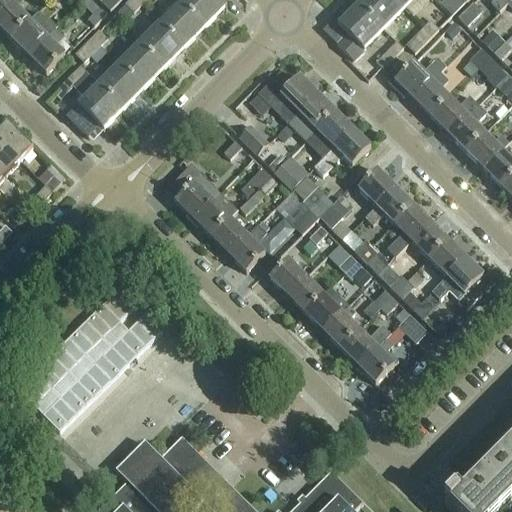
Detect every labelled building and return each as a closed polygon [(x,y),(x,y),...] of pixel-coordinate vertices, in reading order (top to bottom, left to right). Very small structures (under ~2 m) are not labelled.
[(0,0),(0,19),(12,8),(19,0),(0,0)] [(95,0),(101,6),(110,15),(122,4),(118,0),(95,0)] [(134,0),(133,1),(142,9),(151,0),(134,0)] [(186,0),(180,7),(206,33),(227,13),(218,3),(220,0),(186,0)] [(390,0),(367,0),(359,9),(385,35),(405,15),(390,0)] [(390,0),(405,15),(419,0),(390,0)] [(501,17),(508,9),(511,5),(511,0),(500,0),(492,9),(501,17)] [(142,9),(133,1),(125,9),(134,17),(142,9)] [(88,24),(95,31),(106,19),(88,2),(82,8),(93,19),(88,24)] [(180,7),(160,28),(186,54),(206,33),(180,7)] [(0,19),(0,32),(11,44),(30,25),(12,8),(0,19)] [(474,8),(459,23),(468,32),(483,17),(474,8)] [(385,35),(359,9),(338,30),(347,39),(337,49),(354,66),(385,35)] [(29,61),(47,42),(58,31),(50,23),(39,34),(30,25),(11,44),(29,61)] [(430,26),(423,33),(431,42),(439,34),(430,26)] [(443,38),(450,45),(461,34),(455,27),(443,38)] [(160,28),(139,48),(166,74),(186,54),(160,28)] [(431,42),(423,33),(407,50),(415,58),(431,42)] [(99,35),(92,43),(100,51),(108,43),(99,35)] [(488,52),(495,58),(506,47),(500,40),(488,52)] [(47,42),(29,61),(47,79),(65,60),(47,42)] [(100,51),(92,43),(76,59),(84,67),(100,51)] [(397,46),(387,57),(393,63),(403,53),(397,46)] [(511,52),(506,47),(495,58),(501,65),(511,53),(511,52)] [(139,48),(119,68),(145,95),(166,74),(139,48)] [(471,81),(479,74),(490,62),(481,54),(463,73),(471,81)] [(393,63),(387,57),(377,67),(383,74),(393,63)] [(490,62),(479,74),(488,82),(499,71),(490,62)] [(407,99),(413,105),(441,78),(446,72),(438,63),(424,78),(414,68),(403,79),(400,75),(389,87),(404,102),(407,99)] [(119,68),(99,89),(125,115),(145,95),(119,68)] [(81,71),(71,81),(77,87),(87,77),(81,71)] [(280,120),(289,129),(318,100),(301,82),(300,81),(292,89),(280,78),(259,99),(272,112),(273,111),(281,119),(280,120)] [(413,105),(431,122),(450,103),(441,94),(449,86),(441,78),(413,105)] [(497,92),(511,106),(511,83),(508,80),(497,92)] [(77,87),(71,81),(60,91),(67,98),(77,87)] [(125,115),(99,89),(67,121),(84,138),(95,127),(104,136),(125,115)] [(335,117),(318,100),(289,129),(306,146),(335,117)] [(431,122),(449,140),(478,110),(470,101),(459,112),(450,103),(431,122)] [(449,140),(466,157),(485,138),(476,130),(487,118),(478,110),(449,140)] [(353,135),(335,117),(306,146),(324,163),(353,135)] [(8,128),(0,135),(0,145),(21,166),(34,153),(8,128)] [(240,142),(258,160),(269,149),(251,131),(240,142)] [(287,131),(277,140),(283,146),(293,137),(287,131)] [(353,135),(324,163),(315,172),(324,181),(343,162),(353,171),(371,152),(353,135)] [(484,175),(502,156),(510,149),(501,140),(494,148),(485,138),(466,157),(484,175)] [(0,145),(0,169),(9,179),(21,166),(0,145)] [(224,158),(231,164),(242,153),(235,147),(224,158)] [(484,175),(501,192),(511,181),(511,165),(502,156),(484,175)] [(269,171),(275,177),(287,166),(280,160),(269,171)] [(287,166),(275,177),(292,194),(308,178),(291,162),(287,166)] [(0,169),(0,187),(9,179),(0,169)] [(253,187),(260,193),(271,182),(265,175),(253,187)] [(359,194),(377,212),(395,193),(377,175),(359,194)] [(54,181),(45,190),(53,197),(61,189),(54,181)] [(511,181),(501,192),(511,202),(511,181)] [(271,182),(260,193),(266,200),(278,188),(271,182)] [(175,207),(193,225),(212,206),(194,188),(175,207)] [(53,197),(45,190),(37,199),(44,206),(53,197)] [(305,205),(302,208),(318,224),(334,209),(317,192),(305,204),(305,205)] [(384,220),(394,230),(416,208),(404,196),(401,199),(395,193),(377,212),(366,223),(373,231),(384,220)] [(240,214),(246,219),(265,201),(259,195),(240,214)] [(211,242),(230,224),(238,216),(220,198),(212,206),(193,225),(211,242)] [(30,206),(21,215),(28,222),(37,213),(30,206)] [(318,224),(302,208),(299,211),(298,211),(286,223),(303,240),(318,224)] [(396,263),(412,247),(430,228),(424,222),(427,219),(416,208),(394,230),(403,238),(387,255),(396,263)] [(28,222),(21,215),(12,224),(20,231),(28,222)] [(326,227),(332,234),(343,222),(337,216),(326,227)] [(211,242),(229,260),(247,241),(230,224),(211,242)] [(412,247),(429,265),(448,246),(430,228),(412,247)] [(6,230),(0,236),(0,242),(4,246),(13,237),(6,230)] [(247,241),(229,260),(247,278),(265,259),(256,250),(267,239),(258,230),(247,241)] [(310,243),(316,250),(328,238),(321,232),(310,243)] [(355,256),(361,263),(372,251),(366,245),(355,256)] [(429,265),(447,282),(466,263),(448,246),(429,265)] [(372,251),(361,263),(368,269),(379,258),(372,251)] [(339,272),(346,278),(357,267),(350,261),(339,272)] [(466,263),(447,282),(432,297),(440,305),(449,296),(459,306),(476,289),(484,281),(466,263)] [(270,284),(288,302),(306,283),(288,265),(270,284)] [(357,267),(346,278),(352,285),(363,273),(357,267)] [(390,291),(396,298),(408,286),(401,280),(390,291)] [(288,302),(305,319),(324,300),(306,283),(288,302)] [(408,286),(396,298),(403,304),(414,293),(408,286)] [(468,314),(484,297),(476,289),(459,306),(468,314)] [(120,294),(17,394),(60,437),(88,410),(128,370),(137,361),(162,337),(145,320),(128,337),(119,327),(136,311),(120,294)] [(374,307),(381,313),(392,302),(386,296),(374,307)] [(333,309),(324,300),(305,319),(323,337),(342,318),(349,311),(340,302),(333,309)] [(392,302),(381,313),(387,320),(398,308),(392,302)] [(359,335),(349,325),(356,318),(356,317),(349,311),(342,318),(323,337),(340,354),(359,335)] [(399,331),(416,349),(428,337),(410,320),(399,331)] [(340,354),(358,372),(386,344),(387,344),(391,339),(382,330),(368,344),(359,335),(340,354)] [(386,344),(358,372),(376,389),(399,366),(388,356),(393,351),(387,344),(386,344)] [(359,511),(363,508),(332,476),(296,511),(252,511),(182,442),(161,463),(145,447),(116,477),(136,497),(121,511),(359,511)] [(445,507),(449,511),(505,511),(511,505),(511,449),(463,499),(458,494),(445,507)]
